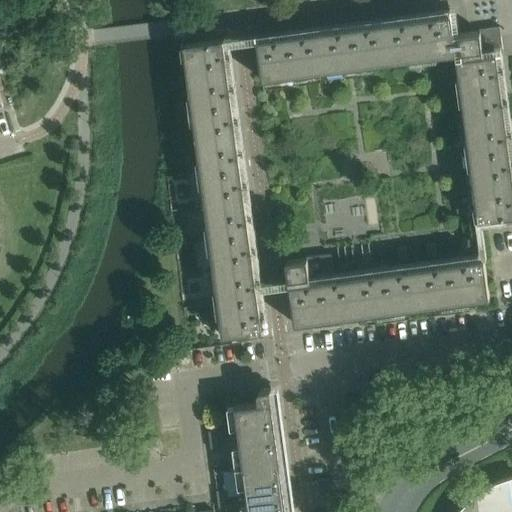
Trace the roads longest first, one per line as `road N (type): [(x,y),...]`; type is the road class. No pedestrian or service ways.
road 1 (residential): [(0,501),(31,486),(170,468),(190,444),(185,402),(199,379),(325,362)]
road 2 (residential): [(325,362),(511,337)]
road 3 (residential): [(400,505),(342,467),(325,362)]
road 4 (tertiary): [(511,431),(424,476),(400,505)]
